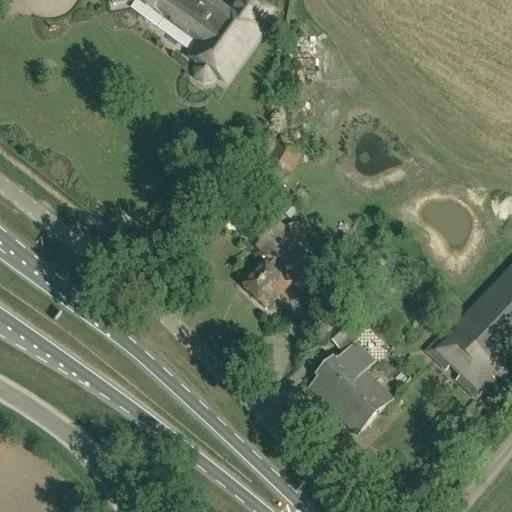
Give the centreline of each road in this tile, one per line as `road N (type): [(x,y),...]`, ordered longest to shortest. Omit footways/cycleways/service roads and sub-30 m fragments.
road 1 (unclassified): [(357,511),(102,261),(0,181)]
road 2 (primary): [(308,511),(0,237)]
road 3 (primary): [(0,322),(263,511)]
road 4 (unclassified): [(137,511),(76,439),(0,391)]
